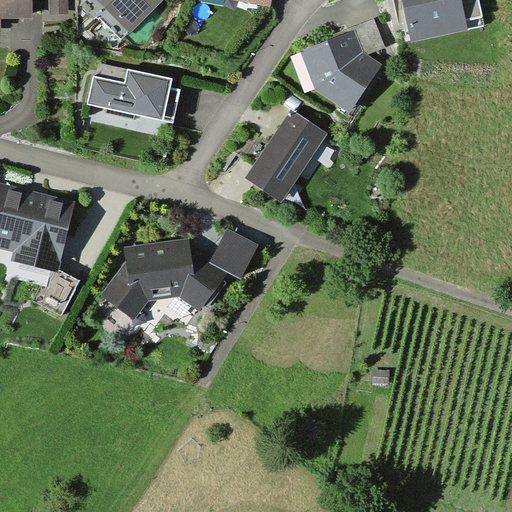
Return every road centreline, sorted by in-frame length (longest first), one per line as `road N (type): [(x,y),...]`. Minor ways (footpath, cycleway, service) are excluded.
road 1 (residential): [(175,193),(511,306)]
road 2 (residential): [(303,0),(175,193)]
road 3 (residential): [(0,152),(175,193)]
